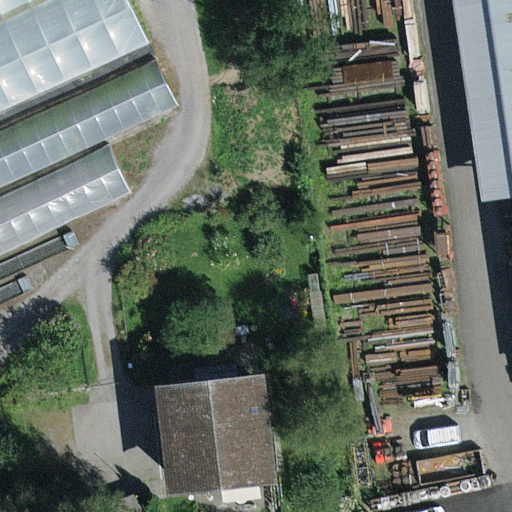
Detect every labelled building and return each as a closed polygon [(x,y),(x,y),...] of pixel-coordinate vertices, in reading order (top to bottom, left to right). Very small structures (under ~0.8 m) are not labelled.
[(0,0),(0,112),(152,43),(132,0),(0,0)] [(511,0),(489,0),(511,163),(511,0)] [(0,191),(177,109),(155,62),(0,133),(0,191)] [(0,254),(132,193),(110,146),(0,196),(0,254)] [(213,393),(171,395),(177,485),(257,479),(252,390),(213,393)] [(144,511),(139,496),(86,511),(85,511),(144,511)]
